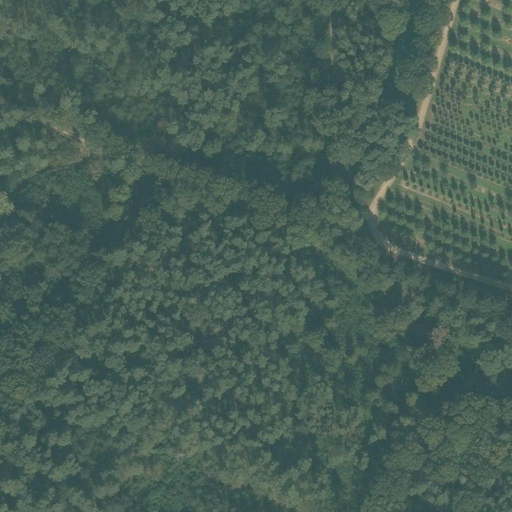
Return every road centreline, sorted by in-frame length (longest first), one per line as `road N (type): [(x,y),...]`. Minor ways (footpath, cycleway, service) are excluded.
road 1 (track): [(511,288),(380,248),(372,223),(372,199),(409,154),(425,115),(460,0)]
road 2 (track): [(344,235),(347,250),(480,420),(480,445),(511,457)]
road 3 (track): [(330,0),(344,235)]
road 4 (track): [(373,511),(402,446),(480,429)]
